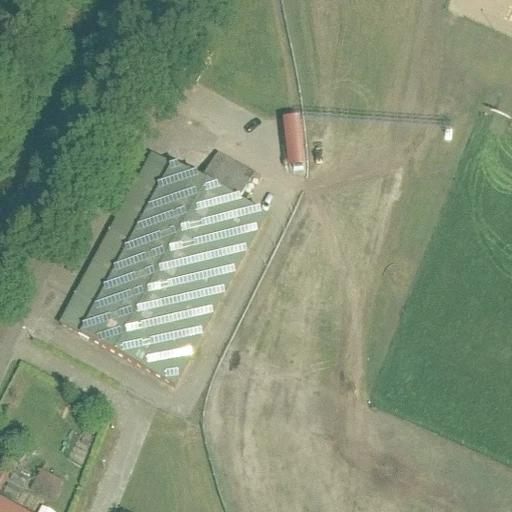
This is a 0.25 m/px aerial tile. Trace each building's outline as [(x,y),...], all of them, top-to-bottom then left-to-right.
[(307,105),(291,107),(297,165),(313,163),(307,105)] [(147,156),(54,329),(170,391),(263,219),(242,208),(258,179),(209,153),(194,182),(147,156)] [(55,503),(64,482),(45,473),(35,495),(55,503)] [(431,498),(437,485),(414,475),(409,487),(431,498)] [(0,511),(32,511),(3,496),(0,502),(0,511)]
